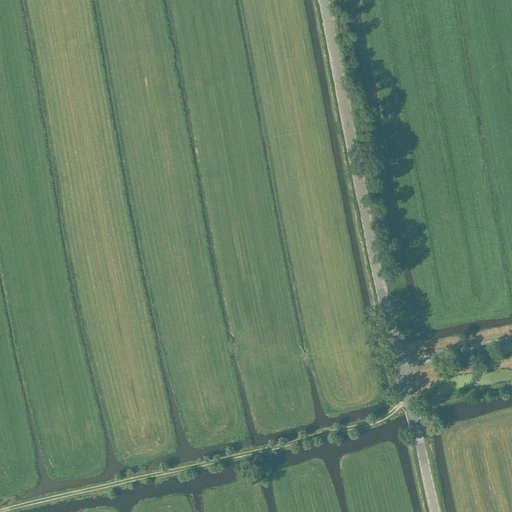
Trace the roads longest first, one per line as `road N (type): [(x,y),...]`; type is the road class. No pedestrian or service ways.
road 1 (track): [(4,511),(372,424),(407,398)]
road 2 (tertiary): [(399,365),(324,0)]
road 3 (tertiary): [(434,511),(399,365)]
